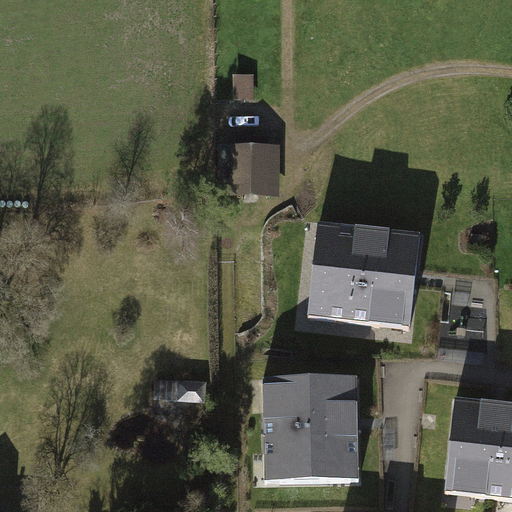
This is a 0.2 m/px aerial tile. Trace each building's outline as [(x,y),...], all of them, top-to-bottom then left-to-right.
[(253,74),(233,75),(233,100),(254,99),(253,74)] [(233,135),(233,145),(268,145),(268,136),(233,135)] [(229,195),(230,145),(219,145),(219,195),(229,195)] [(233,145),(230,145),(229,195),(279,196),(280,145),(268,145),(233,145)] [(420,236),(319,225),(308,316),(410,328),(415,278),(420,236)] [(469,293),(454,292),(453,304),(468,305),(469,293)] [(484,354),(439,350),(438,360),(483,364),(484,354)] [(356,423),(354,375),(262,377),(265,479),(357,476),(356,423)] [(207,382),(154,380),(153,400),(206,403),(207,382)] [(511,403),(456,397),(446,489),(511,496),(511,403)] [(395,429),(383,429),(384,460),(396,460),(395,429)]
